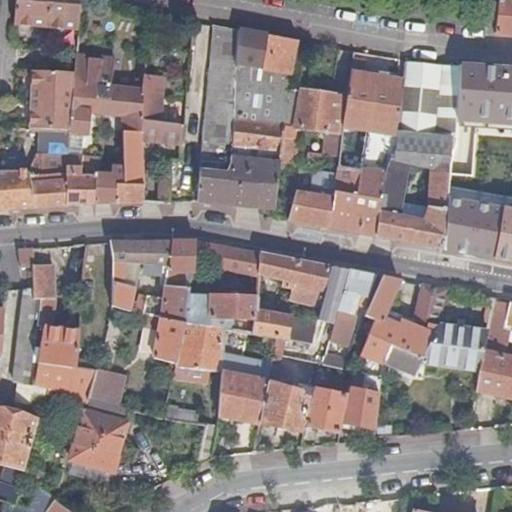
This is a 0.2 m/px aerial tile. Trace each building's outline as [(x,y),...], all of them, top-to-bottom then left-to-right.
[(80,0),(16,0),(15,26),(79,30),(81,5),(80,0)] [(511,1),(511,0),(498,0),(495,33),(511,34),(511,1)] [(205,126),(202,162),(231,163),(231,145),(234,145),(235,121),(233,120),(237,65),(239,32),(220,28),(214,27),(205,126)] [(229,205),(274,209),(280,161),(283,138),(285,126),(291,88),(299,40),(239,29),(239,32),(237,65),(233,120),(235,121),(234,145),(231,145),(231,163),(202,162),(198,201),(229,203),(229,205)] [(70,132),(84,133),(87,134),(88,112),(98,113),(100,87),(110,88),(111,85),(114,64),(113,64),(113,60),(77,55),(76,75),(72,106),(70,132)] [(459,65),(404,60),(402,78),(397,118),(396,133),(396,136),(396,143),(385,171),(375,236),(406,242),(443,249),(446,201),(449,149),(453,150),(455,112),(458,70),(459,65)] [(344,125),(371,131),(396,133),(397,118),(402,78),(351,70),(348,97),(344,125)] [(76,75),(44,73),(34,72),(30,131),(40,131),(70,132),(72,106),(76,75)] [(511,126),(511,75),(470,73),(467,124),(511,126)] [(158,123),(159,121),(160,95),(162,76),(145,74),(144,79),(140,121),(158,123)] [(98,113),(105,113),(123,115),(123,131),(125,131),(140,132),(140,121),(144,79),(136,79),(135,88),(111,85),(110,88),(100,87),(98,113)] [(312,129),(318,92),(291,88),(285,126),(297,127),(312,129)] [(323,153),(340,155),(344,125),(348,97),(318,92),(312,129),(326,132),(323,153)] [(164,141),(167,142),(181,143),(182,143),(184,125),(165,122),(159,121),(158,123),(140,121),(140,132),(140,139),(164,141)] [(396,136),(371,131),(344,125),(340,155),(338,166),(358,170),(359,169),(385,171),(396,143),(396,136)] [(280,161),(294,163),(298,137),(295,137),(297,127),(285,126),(283,138),(280,161)] [(70,132),(40,131),(38,154),(37,156),(30,172),(0,172),(0,210),(26,209),(66,205),(66,185),(68,156),(70,132)] [(140,132),(125,131),(124,168),(124,185),(115,185),(115,203),(143,202),(144,202),(143,183),(140,139),(140,132)] [(68,156),(82,156),(84,133),(70,132),(68,156)] [(83,156),(82,156),(68,156),(66,185),(66,205),(77,205),(94,204),(96,177),(81,176),(83,156)] [(111,175),(96,173),(96,177),(94,204),(106,204),(115,203),(115,185),(124,185),(124,168),(112,166),(111,175)] [(315,170),(312,194),(335,197),(336,193),(357,196),(361,171),(358,170),(338,166),(338,173),(315,170)] [(336,193),(335,197),(329,227),(354,232),(375,236),(385,171),(359,169),(358,170),(361,171),(357,196),(336,193)] [(170,178),(170,174),(160,174),(160,203),(164,203),(170,203),(171,203),(171,201),(170,201),(170,178)] [(288,219),(290,220),(318,225),(329,227),(335,197),(312,194),(296,191),(288,219)] [(471,250),(472,226),(445,225),(443,248),(471,250)] [(123,261),(138,262),(143,263),(142,270),(168,274),(169,270),(172,241),(148,241),(111,242),(114,258),(112,306),(151,316),(149,325),(159,329),(154,359),(176,364),(186,323),(185,323),(188,294),(189,287),(166,285),(166,287),(165,287),(163,298),(147,296),(146,298),(139,297),(137,303),(132,302),(134,286),(121,283),(123,261)] [(172,241),(169,270),(193,271),(193,272),(194,264),(196,241),(185,241),(172,241)] [(222,246),(196,241),(194,264),(225,270),(228,247),(222,246)] [(77,367),(80,332),(48,328),(49,323),(55,323),(55,295),(54,264),(35,264),(32,247),(18,248),(20,266),(20,267),(32,267),(33,289),(34,289),(35,298),(42,298),(39,328),(45,329),(39,363),(77,369),(77,367)] [(228,247),(225,270),(258,277),(258,274),(260,253),(228,247)] [(290,300),(319,307),(330,267),(303,262),(260,253),(258,274),(282,280),(281,286),(292,289),(290,300)] [(134,286),(138,262),(123,261),(121,283),(134,286)] [(168,274),(166,285),(189,287),(190,284),(193,271),(169,270),(168,274)] [(340,298),(334,318),(328,341),(346,346),(352,324),(350,323),(358,295),(366,298),(376,276),(363,273),(347,270),(340,298)] [(361,353),(367,355),(369,356),(363,374),(379,378),(383,363),(391,345),(421,357),(439,326),(414,321),(412,325),(399,320),(397,324),(383,318),(385,313),(399,281),(381,277),(364,317),(375,321),(361,353)] [(415,307),(442,311),(446,290),(419,285),(415,307)] [(26,289),(25,299),(35,298),(34,289),(33,289),(26,289)] [(210,318),(231,319),(246,320),(246,326),(253,327),(254,311),(256,298),(188,294),(185,323),(186,323),(210,327),(210,318)] [(13,379),(20,381),(35,384),(37,372),(39,363),(45,329),(39,328),(42,298),(35,298),(25,299),(21,322),(13,379)] [(487,333),(478,371),(476,390),(511,398),(511,302),(494,299),(487,333)] [(421,357),(420,359),(420,362),(478,371),(487,333),(445,326),(445,323),(444,321),(443,320),(440,320),(442,311),(415,307),(412,320),(414,321),(439,326),(421,357)] [(315,323),(254,311),(253,327),(252,335),(277,338),(285,340),(310,344),(310,343),(315,323)] [(310,343),(326,347),(328,341),(334,318),(318,313),(315,323),(310,343)] [(231,331),(231,319),(210,318),(210,327),(224,329),(224,330),(231,331)] [(176,364),(175,368),(209,373),(221,375),(221,374),(224,330),(210,328),(210,327),(186,323),(176,364)] [(159,329),(149,325),(141,356),(154,359),(159,329)] [(272,363),(279,365),(285,340),(277,338),(272,363)] [(391,345),(383,363),(413,376),(420,359),(421,357),(391,345)] [(331,367),(334,356),(324,354),(321,365),(325,366),(331,367)] [(369,356),(367,355),(361,374),(363,374),(369,356)] [(346,359),(334,356),(331,367),(342,369),(346,359)] [(49,387),(87,398),(95,369),(77,367),(77,369),(39,363),(37,372),(35,384),(49,387)] [(275,385),(279,365),(272,363),(267,383),(259,424),(303,432),(304,426),(312,389),(307,387),(306,394),(275,385)] [(304,426),(338,433),(340,423),(346,396),(320,390),(325,366),(321,365),(318,364),(315,378),(312,389),(304,426)] [(87,398),(115,406),(123,376),(95,368),(95,369),(87,398)] [(209,373),(175,368),(172,380),(207,386),(209,373)] [(221,375),(218,417),(259,424),(267,383),(221,374),(221,375)] [(35,384),(20,381),(16,402),(42,408),(49,387),(35,384)] [(346,396),(340,423),(374,430),(379,395),(348,388),(346,396)] [(0,462),(6,464),(1,483),(18,488),(37,420),(0,410),(0,462)] [(127,423),(84,411),(70,459),(83,462),(102,468),(114,471),(127,423)] [(217,429),(207,427),(199,465),(210,460),(217,429)] [(36,461),(30,466),(32,474),(39,477),(45,471),(43,463),(36,461)] [(102,468),(83,462),(80,472),(99,478),(102,468)] [(18,488),(1,483),(0,483),(0,498),(14,503),(16,498),(18,488)] [(14,503),(26,511),(45,511),(55,499),(43,490),(37,485),(24,504),(16,498),(14,503)] [(26,511),(14,503),(0,498),(0,511),(26,511)]
